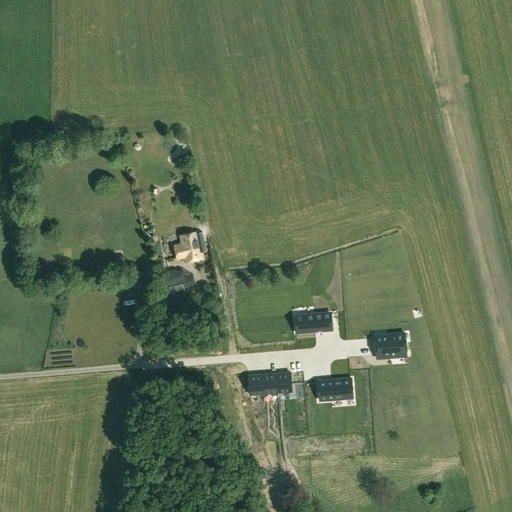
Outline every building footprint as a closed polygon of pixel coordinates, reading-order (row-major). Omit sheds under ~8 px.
[(181,245),(175,246),(178,259),(184,258),(185,263),(202,259),(199,247),(205,246),(203,240),(198,241),(196,232),(178,235),(181,245)] [(125,271),(128,263),(123,257),(115,257),(111,265),(113,267),(112,268),(112,273),(125,271)] [(162,289),(186,284),(183,270),(176,271),(176,269),(159,273),(162,289)] [(296,333),(333,330),(331,315),(305,317),(305,320),(295,321),(296,333)] [(377,335),(377,356),(407,356),(407,335),(377,335)] [(277,390),(276,372),(262,373),(264,391),(277,390)] [(290,372),(276,372),(277,390),(291,389),(290,372)] [(264,391),(262,373),(248,374),(249,392),(264,391)] [(328,382),(321,382),(323,400),(346,399),(346,392),(353,392),(353,380),(333,381),(333,382),(328,383),(328,382)] [(320,420),(324,437),(372,427),(368,405),(361,406),(360,403),(354,404),(357,416),(329,421),(328,418),(320,420)] [(305,443),(303,437),(311,435),(308,424),(293,429),(295,435),(289,436),(292,447),(305,443)] [(337,452),(366,447),(365,437),(335,442),(337,452)]
